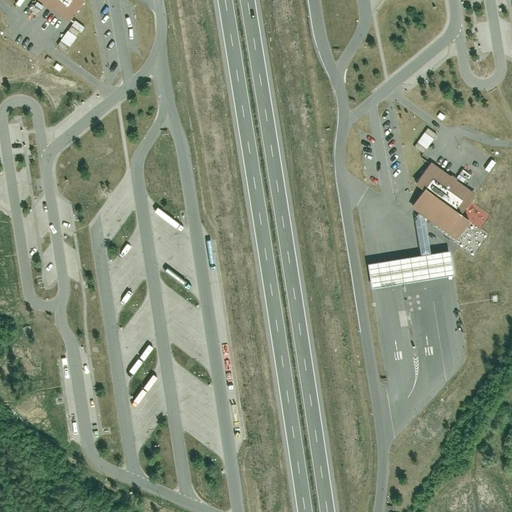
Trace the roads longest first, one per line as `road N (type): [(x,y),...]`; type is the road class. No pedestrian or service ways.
road 1 (motorway): [(225,0),(305,511)]
road 2 (motorway): [(327,511),(248,0)]
